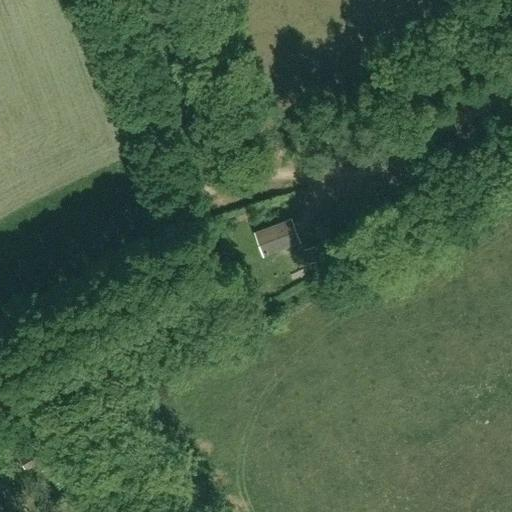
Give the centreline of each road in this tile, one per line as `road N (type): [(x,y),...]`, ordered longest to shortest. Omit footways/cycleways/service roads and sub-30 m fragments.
road 1 (unclassified): [(65,353),(164,297),(196,266),(198,242),(182,188),(112,0)]
road 2 (unclassified): [(153,511),(65,353)]
